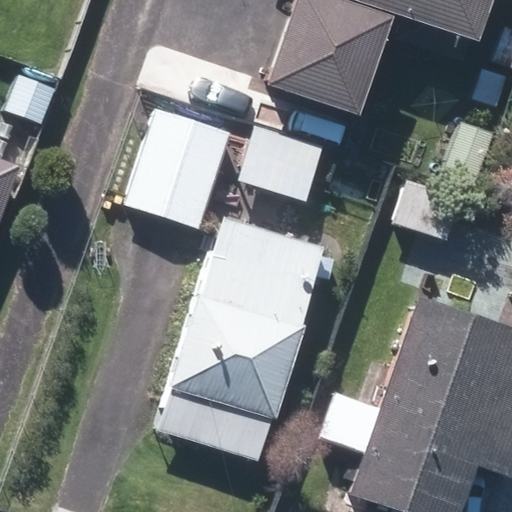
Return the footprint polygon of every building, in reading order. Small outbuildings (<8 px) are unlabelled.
[(339,103),(369,6),(447,34),(459,0),(281,0),(257,78),(339,103)] [(223,122),(156,103),(129,199),(196,218),(223,122)] [(493,136),(448,122),(430,179),(475,193),(493,136)] [(452,202),(387,186),(376,230),(442,246),(452,202)] [(323,237),(209,205),(164,364),(162,419),(240,446),(274,407),(323,237)] [(511,351),(511,325),(402,293),(345,486),(432,511),(436,511),(463,457),(490,458),(508,396),(503,381),(511,351)]
